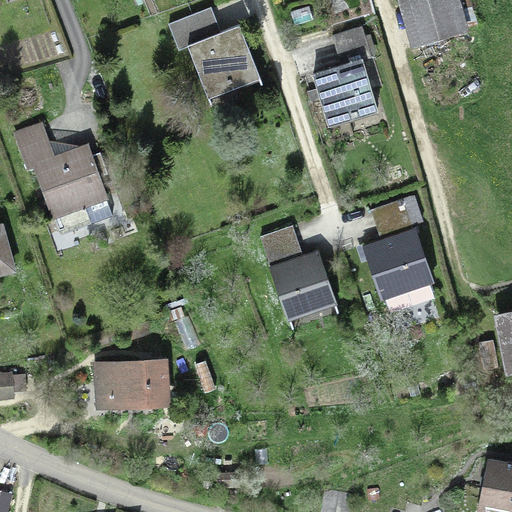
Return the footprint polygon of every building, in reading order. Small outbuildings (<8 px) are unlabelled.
[(402,0),(415,45),(463,31),(454,0),(402,0)] [(208,36),(199,11),(168,23),(179,49),(188,45),(206,92),(258,72),(239,24),(208,36)] [(362,26),(332,35),(341,65),(313,73),(317,88),(307,91),(311,102),(321,99),(327,121),(376,106),(361,59),(371,56),(362,26)] [(93,161),(87,145),(54,157),(41,123),(15,132),(28,168),(35,165),(60,233),(112,214),(98,176),(108,172),(102,158),(93,161)] [(413,194),(370,209),(381,241),(366,246),(390,311),(434,296),(411,224),(422,221),(413,194)] [(0,225),(0,271),(12,268),(0,225)] [(303,257),(292,225),(260,236),(287,314),(334,298),(318,252),(303,257)] [(511,312),(498,315),(508,366),(511,364),(511,312)] [(161,361),(96,365),(98,401),(164,397),(161,361)] [(0,395),(10,395),(9,375),(0,375),(0,395)] [(511,462),(489,457),(480,502),(511,508),(510,511),(511,511),(511,462)] [(412,479),(397,476),(395,485),(391,504),(406,507),(408,499),(422,502),(428,473),(413,471),(412,479)] [(374,511),(375,510),(383,511),(389,511),(391,504),(395,485),(381,482),(380,486),(365,483),(359,511),(363,511),(374,511)] [(321,511),(324,511),(348,511),(352,494),(325,490),(321,511)]
